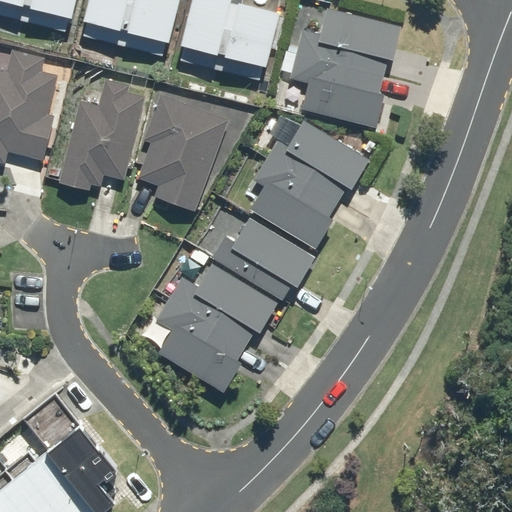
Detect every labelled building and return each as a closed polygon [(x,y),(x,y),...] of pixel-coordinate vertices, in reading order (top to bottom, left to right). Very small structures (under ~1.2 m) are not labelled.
[(0,0),(0,14),(66,33),(74,0),(0,0)] [(86,0),(78,35),(164,56),(177,0),(86,0)] [(189,0),(175,59),(262,81),(279,11),(235,0),(189,0)] [(286,50),(280,76),(309,83),(302,109),(375,127),(384,93),(379,92),(387,59),(392,60),(400,27),(327,9),(321,33),(301,28),(295,52),(286,50)] [(7,152),(44,161),(55,115),(50,114),(59,74),(42,69),(45,56),(11,48),(6,70),(0,68),(0,161),(4,163),(7,152)] [(82,87),(60,183),(89,190),(90,184),(100,186),(103,173),(125,178),(143,96),(128,93),(130,84),(106,78),(103,92),(82,87)] [(158,187),(152,204),(168,209),(171,201),(196,210),(229,119),(158,94),(142,139),(149,142),(136,179),(158,187)] [(287,144),(278,139),(256,175),(265,181),(249,207),(311,245),(315,247),(333,218),(329,215),(347,186),(350,188),(368,159),(365,156),(303,119),(287,144)] [(314,257),(248,217),(233,243),(224,237),(211,259),(214,260),(279,299),(280,300),(291,282),(297,285),(314,257)] [(158,353),(223,392),(241,361),(237,358),(255,329),(259,331),(279,299),(214,260),(199,285),(181,274),(154,318),(172,329),(158,353)] [(113,467),(61,402),(0,450),(0,511),(103,511),(116,502),(97,480),(113,467)]
